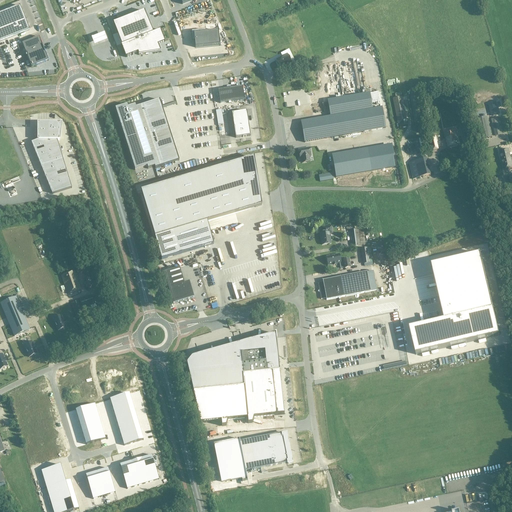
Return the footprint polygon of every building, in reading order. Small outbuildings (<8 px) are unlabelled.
[(11,11),(0,15),(0,41),(29,31),(20,6),(10,10),(11,11)] [(121,45),(126,57),(138,53),(139,55),(160,52),(158,45),(165,42),(160,30),(153,33),(145,11),(113,23),(122,45),(121,45)] [(206,30),(192,32),(192,40),(194,40),(195,48),(220,45),(218,31),(206,33),(206,30)] [(94,36),(92,37),(95,45),(97,44),(108,40),(105,32),(94,36)] [(39,37),(22,44),(31,67),(48,61),(39,37)] [(287,55),(276,60),(278,63),(277,63),(278,66),(279,66),(280,68),(291,63),(287,55)] [(295,81),(299,106),(379,93),(376,68),(295,81)] [(228,89),(218,91),(220,103),(232,102),(244,100),(243,87),(232,88),(230,88),(228,89)] [(299,106),(301,122),(382,109),(379,93),(299,106)] [(397,122),(407,120),(402,97),(392,99),(397,122)] [(127,104),(115,108),(135,170),(147,166),(148,169),(155,167),(155,168),(179,161),(160,100),(136,107),(135,105),(128,107),(127,104)] [(488,103),(491,115),(498,114),(495,102),(488,103)] [(304,143),(326,139),(385,130),(382,109),(301,122),(304,143)] [(430,109),(422,110),(423,119),(431,118),(430,109)] [(247,111),(232,113),(236,138),(251,136),(247,111)] [(481,139),(492,137),(487,116),(476,119),(481,139)] [(38,140),(31,143),(52,194),(72,188),(57,140),(59,140),(59,125),(38,125),(38,140)] [(461,126),(463,133),(467,132),(470,131),(469,126),(466,127),(466,125),(461,126)] [(499,129),(499,127),(494,129),(496,136),(501,134),(500,134),(502,133),(501,129),(499,129)] [(459,144),(457,136),(455,130),(444,132),(448,147),(459,144)] [(428,142),(429,148),(431,148),(432,151),(439,149),(437,142),(438,142),(437,137),(438,137),(438,135),(429,137),(430,142),(428,142)] [(414,140),(417,152),(429,150),(426,138),(414,140)] [(333,157),(334,168),(336,178),(395,167),(392,146),(333,157)] [(309,156),(311,156),(309,148),(298,150),(300,158),(302,158),(303,163),(309,162),(309,156)] [(479,149),(471,152),(473,157),(481,154),(479,149)] [(500,153),(502,161),(510,159),(508,149),(499,151),(500,153)] [(254,158),(140,191),(155,237),(172,232),(207,222),(262,205),(254,158)] [(511,158),(510,159),(502,161),(504,170),(511,167),(511,166),(511,163),(511,162),(511,158)] [(413,179),(431,175),(427,159),(409,163),(413,179)] [(207,222),(172,232),(179,254),(214,244),(207,222)] [(329,233),(332,233),(331,227),(323,228),(324,232),(320,233),(321,240),(322,245),(331,243),(329,233)] [(365,245),(363,229),(350,231),(351,237),(350,237),(351,241),(351,240),(352,247),(365,245)] [(372,263),(371,255),(370,248),(368,248),(361,249),(363,264),(372,263)] [(328,265),(339,263),(341,269),(344,268),(350,267),(349,259),(340,261),(339,254),(326,257),(328,265)] [(82,266),(86,278),(92,276),(88,264),(82,266)] [(39,268),(49,292),(53,291),(54,295),(57,294),(45,265),(39,268)] [(180,268),(164,272),(173,304),(194,297),(189,282),(184,283),(180,268)] [(43,292),(35,270),(28,273),(37,294),(43,292)] [(81,289),(74,271),(61,276),(68,294),(81,289)] [(367,272),(323,281),(323,282),(318,283),(321,299),(326,298),(326,300),(371,292),(367,272)] [(8,293),(20,288),(16,279),(4,285),(8,293)] [(92,295),(80,299),(83,308),(95,304),(92,295)] [(17,297),(2,304),(16,336),(30,330),(17,297)] [(85,315),(79,301),(71,304),(77,318),(85,315)] [(100,306),(84,312),(87,320),(102,314),(100,306)] [(409,328),(415,355),(500,335),(493,308),(409,328)] [(58,331),(66,327),(65,323),(64,320),(63,320),(61,316),(53,319),(58,331)] [(226,426),(228,420),(247,418),(248,424),(252,423),(254,418),(284,415),(276,334),(192,357),(187,364),(200,423),(221,421),(222,426),(226,426)] [(32,342),(24,345),(29,357),(37,354),(35,350),(36,349),(34,346),(32,342)] [(114,419),(121,441),(139,436),(128,396),(109,402),(114,419)] [(74,409),(83,444),(102,439),(93,404),(74,409)] [(282,433),(262,437),(250,439),(256,469),(288,463),(288,464),(292,463),(286,434),(283,434),(282,433)] [(240,441),(239,439),(214,444),(217,459),(218,459),(222,482),(231,481),(242,479),(242,481),(247,480),(246,471),(240,441)] [(120,465),(127,489),(159,479),(152,455),(120,465)] [(86,475),(93,499),(115,493),(108,469),(86,475)] [(68,470),(44,476),(53,511),(57,511),(77,507),(68,470)] [(273,511),(301,505),(296,482),(267,489),(273,511)]
